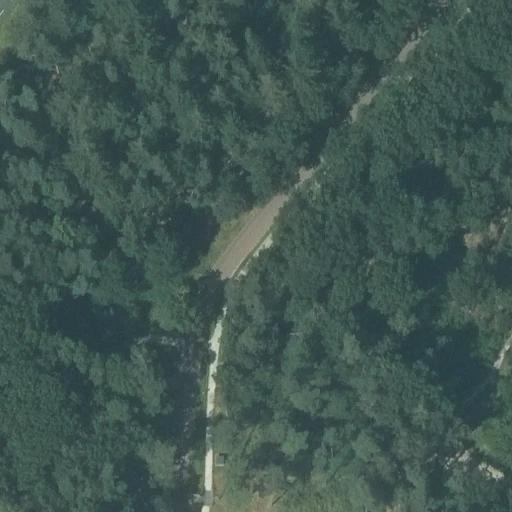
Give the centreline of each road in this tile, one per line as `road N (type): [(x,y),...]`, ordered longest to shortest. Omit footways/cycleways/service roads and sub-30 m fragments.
road 1 (unclassified): [(173,511),(190,344),(210,283),(438,0)]
road 2 (track): [(379,0),(299,118),(228,190),(209,244),(142,339),(126,412),(138,511)]
road 3 (track): [(285,292),(511,484)]
road 4 (track): [(22,511),(57,450),(163,387),(186,384)]
